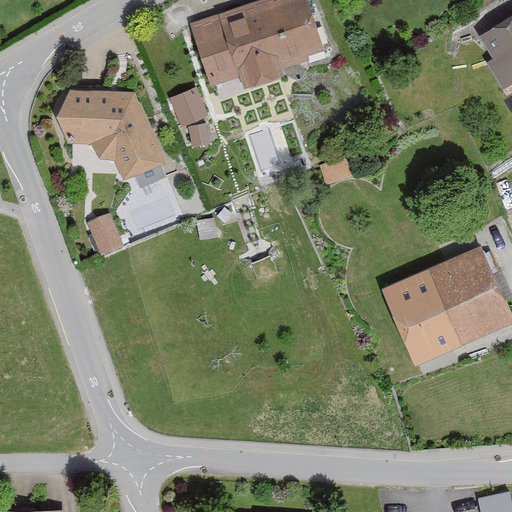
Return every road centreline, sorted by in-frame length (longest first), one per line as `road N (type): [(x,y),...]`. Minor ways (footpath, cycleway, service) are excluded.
road 1 (residential): [(511,469),(413,474),(125,456)]
road 2 (residential): [(125,456),(0,100)]
road 3 (residential): [(0,76),(129,0)]
road 4 (residential): [(125,456),(0,462)]
